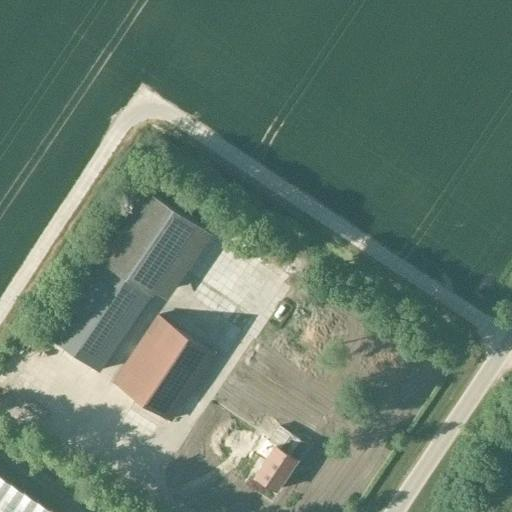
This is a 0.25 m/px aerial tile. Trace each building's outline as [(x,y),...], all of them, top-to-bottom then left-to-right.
[(49,337),(99,371),(198,223),(148,190),(106,252),(49,337)] [(185,289),(178,302),(217,323),(224,310),(185,289)] [(234,314),(221,341),(233,347),(246,320),(234,314)] [(158,315),(113,381),(171,419),(215,354),(158,315)] [(296,460),(306,444),(279,427),(269,442),(274,445),(254,476),(276,490),(296,460)] [(53,511),(0,476),(0,511),(53,511)]
